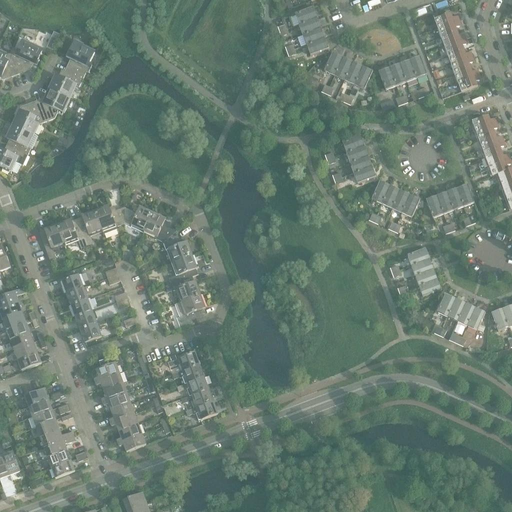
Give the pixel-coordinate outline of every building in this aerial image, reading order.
[(314,9),(295,15),(299,26),(317,19),(314,9)] [(434,21),(438,31),(460,23),(458,17),(452,19),(451,15),(434,21)] [(303,36),(321,29),(317,19),(299,26),(303,36)] [(462,27),(460,23),(438,31),(441,39),(457,33),(456,29),(462,27)] [(307,46),(325,39),(321,29),(303,36),(307,46)] [(441,39),(445,49),(466,40),(465,35),(459,38),(457,33),(441,39)] [(325,39),(307,46),(311,57),(329,50),(325,39)] [(448,58),(464,52),(463,47),(468,45),(466,40),(445,49),(448,58)] [(13,49),(11,55),(18,75),(26,72),(25,70),(32,68),(33,64),(36,66),(37,66),(40,61),(39,61),(43,52),(41,51),(42,49),(36,46),(35,48),(23,42),(19,51),(13,49)] [(71,60),(65,74),(79,81),(82,82),(87,73),(89,74),(92,66),(92,63),(91,63),(95,54),(83,48),(84,46),(77,43),(76,45),(75,44),(71,54),(69,53),(66,58),(68,59),(71,60)] [(448,58),(451,66),(473,58),(471,53),(466,56),(464,52),(448,58)] [(6,80),(18,75),(11,55),(6,56),(0,53),(0,79),(1,80),(2,79),(2,78),(6,80)] [(335,77),(343,59),(333,55),(325,72),(335,77)] [(421,58),(410,62),(417,80),(428,77),(421,58)] [(473,58),(451,66),(455,76),(471,70),(469,65),(475,63),(473,58)] [(343,59),(335,77),(345,81),(353,64),(343,59)] [(400,66),(407,84),(417,80),(410,62),(400,66)] [(353,64),(345,81),(355,86),(363,68),(353,64)] [(390,70),(397,88),(407,84),(400,66),(390,70)] [(363,68),(355,86),(365,91),(373,73),(363,68)] [(397,88),(390,70),(379,74),(386,92),(397,88)] [(455,76),(458,84),(480,76),(478,72),(472,74),(471,70),(455,76)] [(79,89),(82,82),(79,81),(65,74),(62,72),(57,83),(54,81),(50,91),(70,100),(73,95),(76,87),(79,89)] [(481,81),(480,76),(458,84),(461,94),(477,88),(476,83),(481,81)] [(325,86),(321,94),(326,96),(329,88),(325,86)] [(329,88),(326,96),(330,98),(334,90),(329,88)] [(66,109),(70,100),(50,91),(46,100),(35,104),(43,124),(55,120),(58,115),(62,117),(63,114),(64,115),(67,110),(66,109)] [(345,95),(341,103),(346,105),(349,97),(345,95)] [(349,97),(346,105),(350,107),(354,99),(349,97)] [(382,104),(383,111),(396,108),(395,101),(382,104)] [(38,126),(43,124),(35,104),(23,108),(21,112),(20,112),(19,112),(17,117),(18,117),(14,126),(34,135),(38,126)] [(472,123),(476,133),(497,125),(495,120),(489,122),(488,117),(472,123)] [(479,142),(495,136),(493,132),(499,130),(497,125),(476,133),(479,142)] [(28,148),(34,135),(14,126),(7,140),(10,141),(8,147),(28,156),(31,150),(28,148)] [(482,151),(504,143),(502,138),(496,140),(495,136),(479,142),(482,151)] [(346,154),(365,147),(361,137),(342,144),(346,154)] [(486,160),(501,154),(500,150),(505,148),(504,143),(482,151),(486,160)] [(23,167),(28,156),(8,147),(5,152),(0,150),(0,167),(4,169),(3,171),(9,174),(9,173),(16,177),(17,175),(21,166),(23,167)] [(350,164),(369,158),(365,147),(346,154),(350,164)] [(489,169),(510,161),(508,156),(503,158),(501,154),(486,160),(489,169)] [(354,175),(372,168),(369,158),(350,164),(354,175)] [(508,172),(507,168),(511,166),(510,161),(489,169),(493,178),(498,176),(508,172)] [(372,168),(354,175),(358,185),(376,178),(372,168)] [(498,176),(501,185),(511,180),(511,170),(508,172),(498,176)] [(511,180),(501,185),(505,194),(511,191),(511,180)] [(383,205),(391,188),(381,183),(372,200),(383,205)] [(468,186),(458,190),(464,208),(475,205),(468,186)] [(391,188),(383,205),(392,209),(400,192),(391,188)] [(447,194),(454,212),(464,208),(458,190),(447,194)] [(400,192),(392,209),(402,214),(410,197),(400,192)] [(437,198),(444,216),(454,212),(447,194),(437,198)] [(410,197),(402,214),(413,219),(421,201),(410,197)] [(444,216),(437,198),(426,202),(433,220),(444,216)] [(116,229),(124,226),(125,209),(111,214),(109,208),(96,213),(102,229),(115,225),(116,229)] [(138,215),(125,209),(124,226),(132,229),(133,227),(145,233),(153,214),(141,208),(138,215)] [(90,234),(102,229),(96,213),(83,217),(85,223),(79,226),(87,247),(95,245),(90,234)] [(166,220),(153,214),(145,233),(157,238),(156,241),(164,244),(176,232),(163,226),(166,220)] [(373,215),(370,222),(374,224),(378,217),(373,215)] [(378,217),(374,224),(379,226),(382,219),(378,217)] [(71,222),(58,226),(65,245),(77,241),(81,250),(87,247),(79,226),(74,228),(71,222)] [(52,250),(65,245),(58,226),(45,231),(47,238),(42,240),(50,261),(56,259),(52,250)] [(169,251),(174,264),(192,257),(187,244),(181,246),(176,232),(164,244),(166,252),(169,251)] [(0,250),(0,272),(0,273),(11,269),(3,249),(0,250)] [(408,257),(412,267),(430,261),(426,250),(408,257)] [(171,286),(187,280),(193,278),(191,272),(197,270),(192,257),(174,264),(178,276),(169,280),(171,286)] [(415,278),(434,271),(430,261),(412,267),(415,278)] [(106,274),(109,281),(120,277),(117,270),(106,274)] [(419,288),(437,281),(434,271),(415,278),(419,288)] [(62,283),(67,296),(84,290),(79,277),(62,283)] [(122,283),(120,277),(109,281),(111,287),(122,283)] [(177,291),(182,303),(201,296),(196,283),(189,285),(187,280),(171,286),(165,288),(168,294),(177,291)] [(437,281),(419,288),(423,299),(441,292),(437,281)] [(0,298),(0,310),(19,304),(17,298),(27,294),(25,289),(0,298)] [(88,302),(84,290),(67,296),(71,308),(88,302)] [(115,298),(117,304),(128,300),(126,294),(115,298)] [(182,303),(181,304),(175,306),(180,318),(177,319),(180,329),(193,324),(192,321),(201,318),(199,312),(205,310),(201,296),(182,303)] [(448,318),(456,301),(446,296),(437,314),(448,318)] [(131,307),(128,300),(117,304),(120,311),(131,307)] [(456,301),(448,318),(458,323),(466,305),(456,301)] [(76,320),(92,314),(88,302),(71,308),(76,320)] [(23,314),(19,304),(0,310),(0,313),(3,321),(23,314)] [(466,305),(458,323),(467,327),(475,310),(466,305)] [(511,307),(502,311),(509,329),(511,327),(511,307)] [(475,310),(467,327),(478,332),(486,314),(475,310)] [(509,329),(502,311),(492,315),(498,333),(509,329)] [(3,321),(7,331),(26,324),(23,314),(3,321)] [(80,332),(97,326),(92,314),(76,320),(80,332)] [(135,318),(124,322),(126,329),(138,325),(135,318)] [(30,334),(26,324),(7,331),(10,341),(30,334)] [(97,326),(80,332),(85,345),(102,338),(97,326)] [(10,341),(14,351),(34,344),(30,334),(10,341)] [(38,355),(34,344),(14,351),(18,362),(38,355)] [(183,373),(200,367),(195,354),(168,364),(170,369),(175,367),(180,365),(183,373)] [(42,365),(38,355),(18,362),(22,372),(42,365)] [(101,364),(103,369),(96,372),(99,379),(95,380),(96,384),(120,375),(118,368),(124,366),(120,355),(111,358),(111,361),(101,364)] [(187,385),(204,379),(200,367),(183,373),(172,376),(174,381),(180,379),(185,377),(187,385)] [(104,392),(124,385),(120,375),(96,384),(97,387),(101,385),(104,392)] [(192,397),(209,391),(204,379),(187,385),(192,397)] [(103,404),(128,395),(124,385),(104,392),(106,399),(102,401),(103,404)] [(25,398),(29,408),(49,401),(45,390),(25,398)] [(197,409),(213,403),(209,391),(192,397),(197,409)] [(111,413),(131,405),(128,395),(103,404),(105,407),(109,405),(111,413)] [(52,411),(49,401),(29,408),(33,419),(52,411)] [(193,416),(198,414),(201,421),(218,415),(213,403),(197,409),(186,413),(188,417),(193,415),(193,416)] [(61,416),(71,412),(68,405),(58,409),(61,416)] [(111,425),(135,416),(131,405),(111,413),(114,419),(110,421),(111,425)] [(37,429),(56,421),(52,411),(33,419),(29,420),(33,430),(37,429)] [(119,433),(139,426),(135,416),(111,425),(112,428),(117,426),(119,433)] [(60,432),(56,421),(37,429),(40,439),(60,432)] [(119,445),(143,436),(139,426),(119,433),(122,440),(117,441),(119,445)] [(44,449),(74,438),(72,434),(62,437),(60,432),(40,439),(44,449)] [(146,446),(143,436),(119,445),(120,448),(124,446),(127,454),(146,446)] [(76,443),(74,438),(44,449),(48,460),(67,452),(65,446),(76,443)] [(52,470),(71,462),(67,452),(48,460),(52,470)] [(3,457),(10,477),(21,473),(13,453),(3,457)] [(0,458),(0,480),(10,477),(3,457),(0,458)] [(75,473),(71,462),(52,470),(55,480),(75,473)] [(124,502),(127,511),(128,511),(147,505),(143,495),(124,502)]
